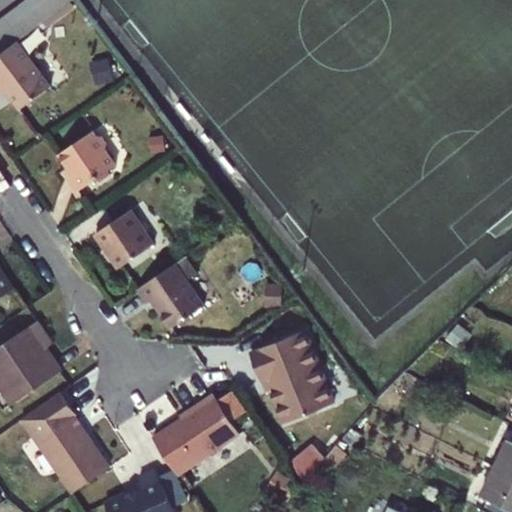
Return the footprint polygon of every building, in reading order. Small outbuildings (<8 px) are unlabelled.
[(21,0),(0,16),(0,51),(17,39),(70,0),(21,0)] [(50,85),(17,39),(0,51),(0,82),(6,90),(18,108),(50,85)] [(97,134),(94,130),(60,153),(74,173),(69,176),(79,189),(117,163),(107,149),(108,143),(101,134),(97,134)] [(133,209),(98,232),(121,266),(156,242),(133,209)] [(208,303),(179,261),(140,289),(150,303),(155,299),(174,326),(208,303)] [(0,295),(14,286),(4,271),(2,271),(0,268),(0,295)] [(62,368),(45,344),(41,338),(48,332),(38,318),(0,344),(0,381),(14,402),(62,368)] [(263,383),(266,382),(270,380),(275,391),(273,392),(287,424),(335,403),(304,330),(251,353),(263,383)] [(53,339),(48,332),(41,338),(45,344),(53,339)] [(284,425),(287,424),(273,392),(275,391),(270,380),(266,382),(284,425)] [(219,398),(232,417),(246,408),(233,388),(219,398)] [(62,391),(22,418),(74,493),(111,467),(74,414),(76,412),(62,391)] [(214,391),(200,401),(202,404),(182,416),(154,435),(179,473),(241,432),(232,417),(219,398),(214,391)] [(180,413),(182,416),(202,404),(200,401),(180,413)] [(511,442),(508,441),(495,467),(511,475),(511,442)] [(305,472),(327,458),(316,443),(295,457),(305,472)] [(511,511),(511,475),(495,467),(480,496),(487,500),(482,511),(511,511)] [(176,511),(156,468),(139,476),(142,482),(135,485),(136,488),(105,502),(110,511),(176,511)]
